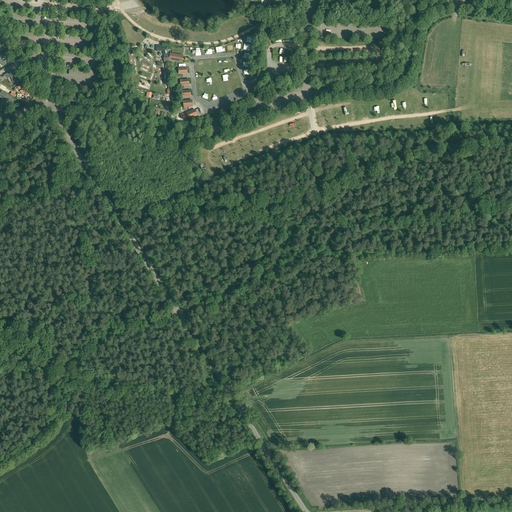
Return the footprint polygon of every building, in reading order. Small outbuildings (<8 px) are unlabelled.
[(164,51),(164,55),(167,54),(167,46),(157,46),(157,49),(157,51),(164,51)] [(182,62),(183,56),(170,54),(169,60),(182,62)] [(13,72),(4,76),(6,78),(6,80),(9,79),(11,77),(12,80),(14,83),(18,81),(13,72)] [(23,84),(20,86),(27,97),(31,95),(23,84)] [(13,99),(1,91),(0,93),(0,95),(7,100),(5,103),(9,105),(11,103),(13,99)] [(186,113),(189,119),(198,116),(195,109),(186,113)]
